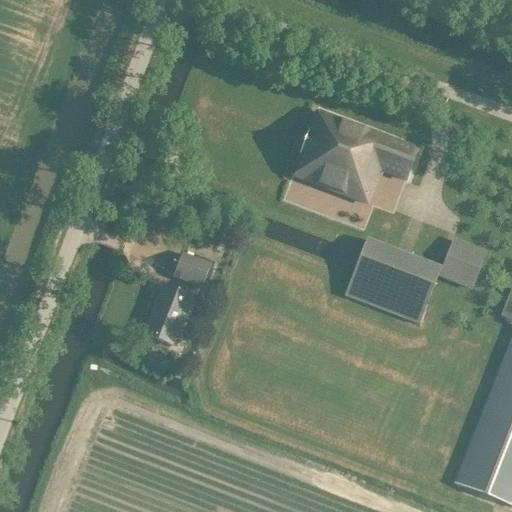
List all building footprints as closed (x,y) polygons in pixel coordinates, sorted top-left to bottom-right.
[(314,107),(289,173),(292,174),(292,175),(366,203),(378,173),(380,174),(381,171),(404,180),(417,145),(317,107),(316,108),(314,107)] [(198,218),(189,214),(184,225),(193,229),(198,218)] [(416,320),(438,262),(365,234),(342,291),(416,320)] [(439,264),(436,273),(471,287),(485,249),(450,235),(439,264)] [(171,273),(200,285),(209,262),(180,250),(171,273)] [(190,296),(160,284),(142,332),(171,343),(190,296)] [(511,318),(511,327),(451,482),(511,505),(511,285),(509,284),(498,313),(511,318)]
